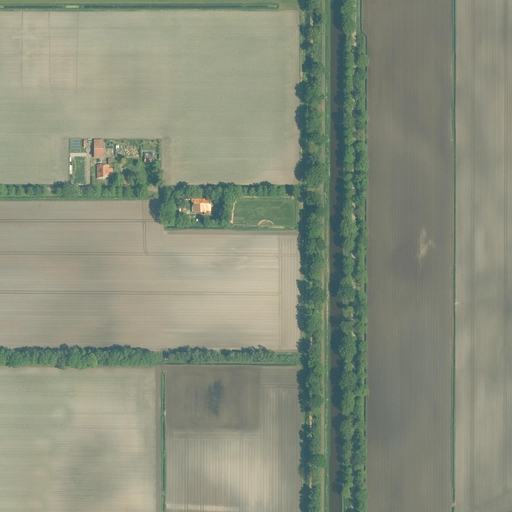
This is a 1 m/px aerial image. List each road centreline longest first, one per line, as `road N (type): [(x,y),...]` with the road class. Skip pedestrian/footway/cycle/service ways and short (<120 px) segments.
road 1 (track): [(353,0),(351,511)]
road 2 (track): [(325,0),(324,511)]
